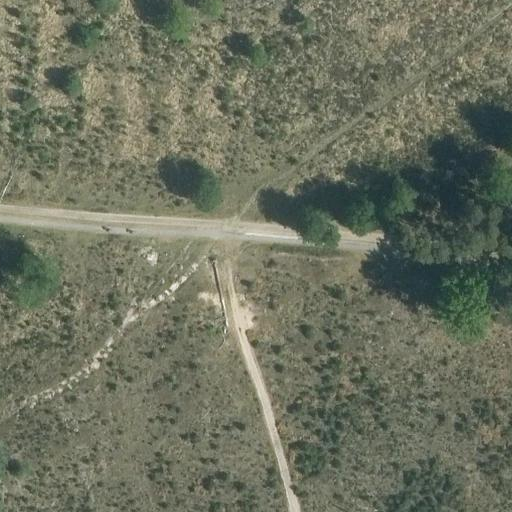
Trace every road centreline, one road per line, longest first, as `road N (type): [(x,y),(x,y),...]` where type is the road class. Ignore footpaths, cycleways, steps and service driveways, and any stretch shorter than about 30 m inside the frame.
road 1 (track): [(224,228),(238,320),(295,511)]
road 2 (track): [(224,228),(511,252)]
road 3 (track): [(0,208),(224,228)]
